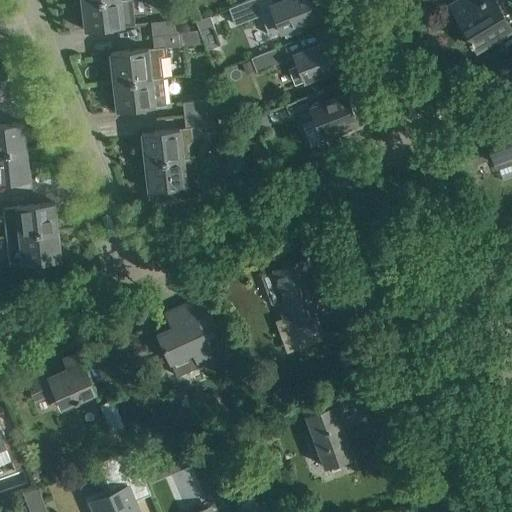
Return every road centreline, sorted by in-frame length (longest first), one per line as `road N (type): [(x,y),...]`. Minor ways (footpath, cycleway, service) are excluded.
road 1 (residential): [(456,511),(334,177)]
road 2 (residential): [(137,268),(31,0)]
road 3 (residential): [(511,366),(417,129)]
road 4 (residential): [(137,268),(334,177)]
road 5 (residential): [(0,331),(137,268)]
road 6 (residential): [(417,129),(368,0)]
